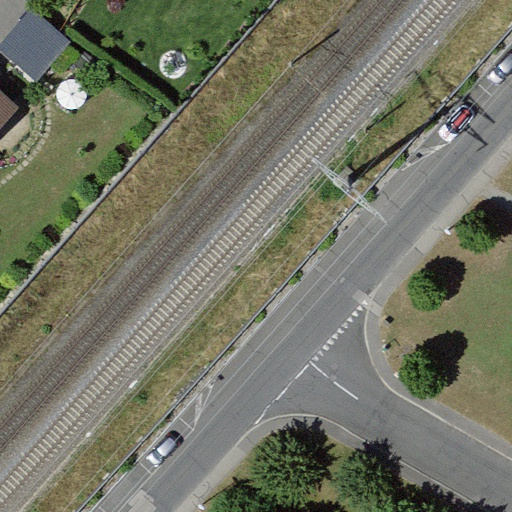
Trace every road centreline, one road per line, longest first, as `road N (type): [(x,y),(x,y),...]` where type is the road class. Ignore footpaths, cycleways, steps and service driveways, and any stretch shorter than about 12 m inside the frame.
road 1 (residential): [(511,97),(288,349)]
road 2 (residential): [(511,493),(288,349)]
road 3 (residential): [(288,349),(139,511)]
